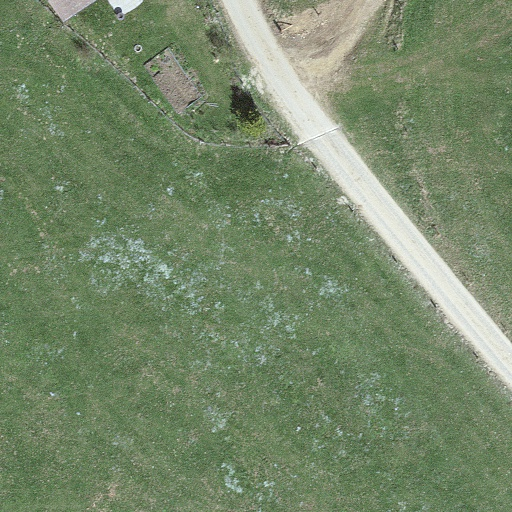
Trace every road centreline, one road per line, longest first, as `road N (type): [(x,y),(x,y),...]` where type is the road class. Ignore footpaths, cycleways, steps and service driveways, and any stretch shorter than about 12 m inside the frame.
road 1 (track): [(237,0),(281,90),(511,378)]
road 2 (track): [(281,90),(364,0)]
